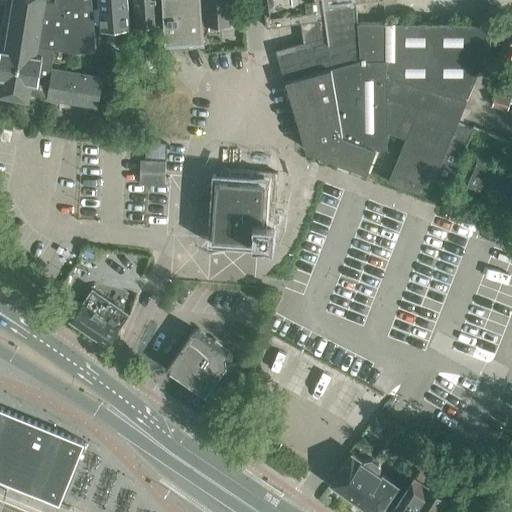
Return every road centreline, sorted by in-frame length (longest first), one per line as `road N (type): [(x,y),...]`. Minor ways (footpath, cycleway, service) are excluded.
road 1 (primary): [(157,442),(102,384),(0,313)]
road 2 (primary): [(0,352),(157,442)]
road 3 (residential): [(511,9),(378,17)]
road 4 (primary): [(267,511),(157,442)]
